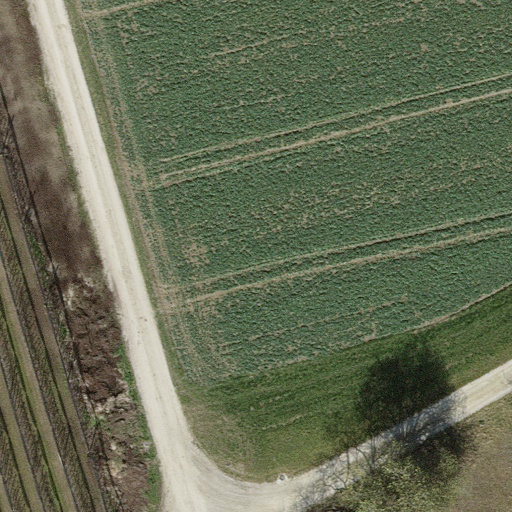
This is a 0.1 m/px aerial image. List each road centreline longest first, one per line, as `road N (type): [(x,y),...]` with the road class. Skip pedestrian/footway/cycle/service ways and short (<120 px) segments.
road 1 (track): [(51,0),(199,511)]
road 2 (track): [(267,511),(511,374)]
